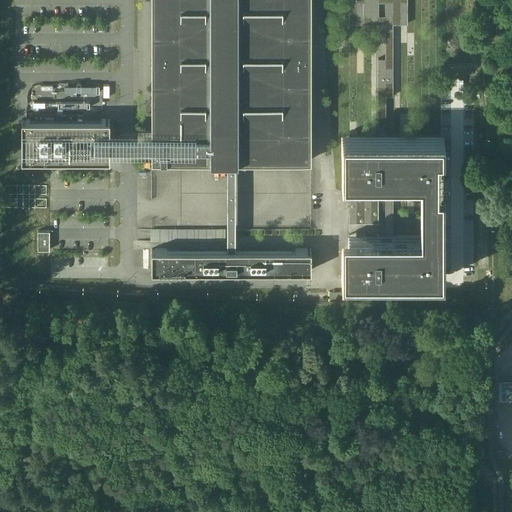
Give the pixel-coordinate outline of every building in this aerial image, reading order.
[(227,159),(227,249),(235,249),(235,159),(311,159),(310,0),(151,0),(151,159),(227,159)] [(393,96),(393,24),(407,24),(407,0),(349,0),(349,24),(385,24),(385,58),(378,58),(378,137),(344,137),(344,179),(385,179),(385,234),(344,234),(344,276),(442,276),(442,191),(437,191),(437,154),(442,154),(442,137),(386,137),(386,96),(393,96)] [(22,159),(110,159),(110,119),(22,119),(22,159)] [(349,191),(350,222),(378,222),(378,191),(349,191)] [(50,230),(38,230),(38,250),(50,250),(50,230)] [(311,249),(235,249),(227,249),(151,249),(151,270),(311,270),(311,249)] [(511,377),(500,378),(500,398),(511,397),(511,377)]
